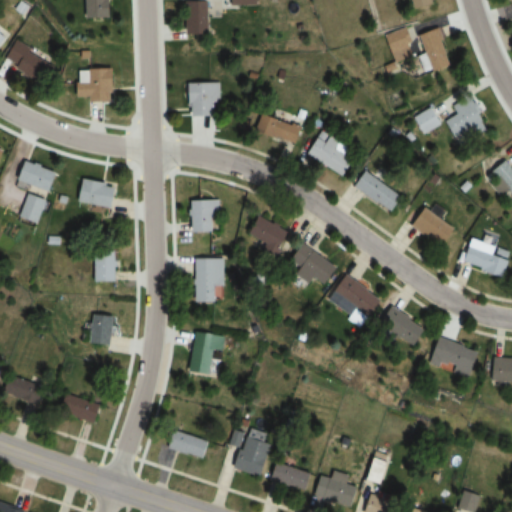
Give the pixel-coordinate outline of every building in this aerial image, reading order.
[(113,18),(112,0),(90,0),(91,19),(113,18)] [(212,2),(190,2),(190,34),(212,34),(212,2)] [(393,53),(414,45),(407,26),(386,35),(393,53)] [(0,47),(9,33),(0,27),(0,47)] [(431,73),(453,66),(441,27),(419,34),(431,73)] [(49,84),(58,65),(16,43),(6,62),(49,84)] [(91,102),(116,102),(116,69),(80,69),(80,97),(91,97),(91,102)] [(220,116),(220,83),(190,83),(190,116),(220,116)] [(459,114),(447,120),(456,138),(473,128),(478,137),(492,130),(473,95),(454,105),(459,114)] [(414,116),(422,134),(443,126),(435,107),(414,116)] [(297,145),(303,126),(262,113),(256,132),(297,145)] [(354,149),(322,130),(308,155),(346,176),(356,158),(350,155),(354,149)] [(0,159),(2,161),(8,148),(0,144),(0,159)] [(511,164),(507,159),(486,181),(504,198),(510,191),(511,192),(511,164)] [(55,191),(60,171),(25,161),(19,181),(55,191)] [(406,196),(366,169),(354,185),(394,213),(406,196)] [(81,203),(117,207),(120,184),(85,179),(81,203)] [(40,224),(48,200),(28,193),(20,217),(40,224)] [(192,200),(192,232),(218,232),(218,200),(192,200)] [(458,230),(429,207),(415,225),(445,247),(458,230)] [(280,254),(293,236),(263,215),(250,233),(280,254)] [(467,265),(507,276),(511,255),(511,250),(473,240),(467,265)] [(342,266),(305,245),(294,265),(331,285),(342,266)] [(119,282),(119,258),(99,258),(99,282),(119,282)] [(224,258),(196,259),(197,303),(218,303),(217,287),(224,287),(224,258)] [(386,301),(351,275),(334,299),(356,316),(363,307),(375,316),(386,301)] [(431,330),(398,307),(385,326),(417,349),(431,330)] [(116,314),(94,314),(94,344),(116,344),(116,314)] [(195,331),(190,371),(216,375),(221,334),(195,331)] [(475,378),(483,349),(442,339),(436,363),(457,368),(456,373),(475,378)] [(511,381),(511,358),(498,358),(497,381),(511,381)] [(46,387),(10,375),(3,394),(40,406),(46,387)] [(102,404),(64,393),(59,412),(97,423),(102,404)] [(211,440),(172,429),(167,447),(205,458),(211,440)] [(264,476),(273,442),(247,435),(238,469),(264,476)] [(363,479),(382,486),(392,458),(373,451),(363,479)] [(272,481),(307,492),(313,472),(278,462),(272,481)] [(320,475),(315,496),(354,506),(359,487),(348,484),(350,476),(332,471),(330,477),(320,475)] [(367,511),(366,511),(397,511),(398,511),(393,511),(393,493),(371,493),(371,511),(367,511)] [(474,495),(462,499),(466,511),(478,506),(474,495)]
